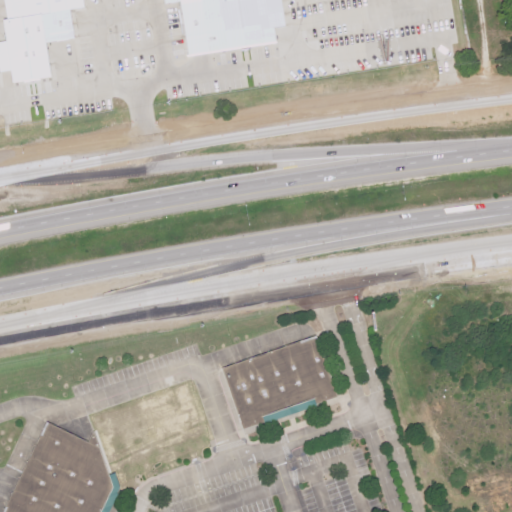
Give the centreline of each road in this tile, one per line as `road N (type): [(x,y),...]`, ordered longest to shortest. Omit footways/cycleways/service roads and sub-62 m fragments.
road 1 (secondary): [(0,338),(511,253)]
road 2 (motorway): [(0,289),(197,250),(511,206)]
road 3 (motorway): [(511,150),(315,174),(0,231)]
road 4 (secondary): [(511,87),(314,110),(0,166)]
